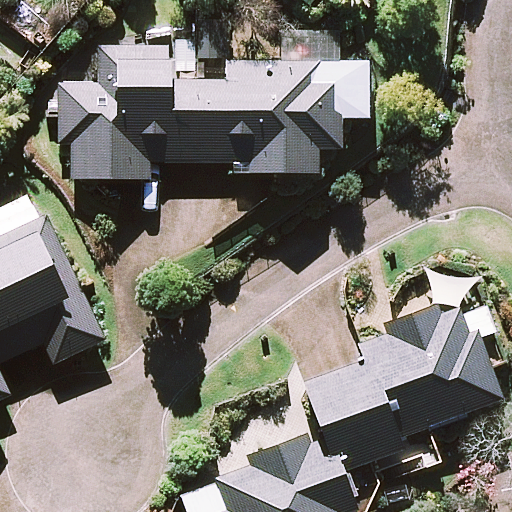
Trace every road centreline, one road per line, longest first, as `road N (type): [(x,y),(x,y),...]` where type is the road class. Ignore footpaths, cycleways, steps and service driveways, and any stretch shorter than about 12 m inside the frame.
road 1 (residential): [(71,475),(168,359),(305,255),(498,158)]
road 2 (residential): [(498,0),(489,67),(498,158)]
